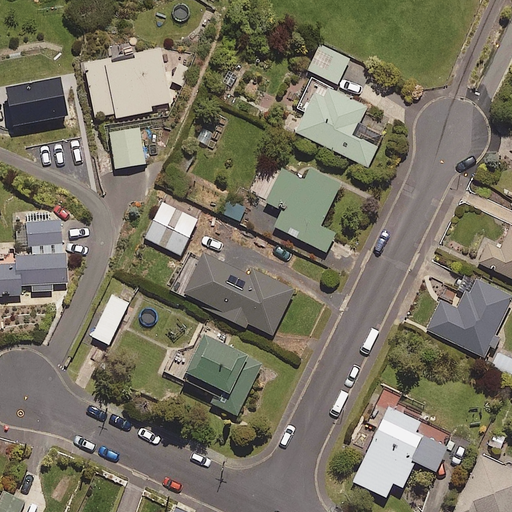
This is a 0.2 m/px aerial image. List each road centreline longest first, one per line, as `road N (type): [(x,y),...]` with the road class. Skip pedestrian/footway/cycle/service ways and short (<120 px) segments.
road 1 (residential): [(449,137),(270,510)]
road 2 (residential): [(270,510),(25,393)]
